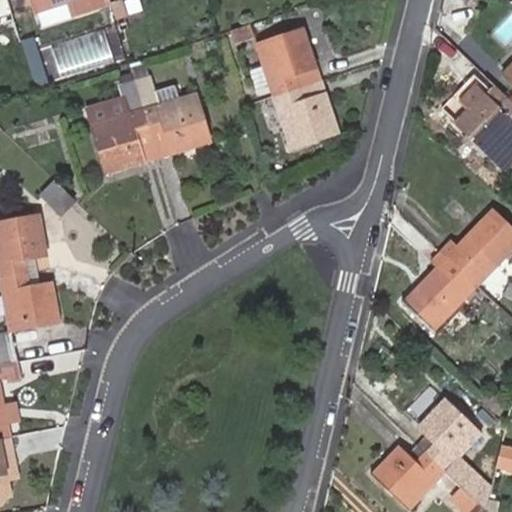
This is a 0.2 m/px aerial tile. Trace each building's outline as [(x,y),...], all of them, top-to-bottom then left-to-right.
[(31,0),(38,21),(76,8),(101,0),(31,0)] [(110,0),(101,0),(76,8),(80,22),(114,11),(110,0)] [(267,42),(284,93),(307,86),(302,72),(326,64),(314,27),(267,42)] [(247,28),(230,34),(234,47),(252,42),(247,28)] [(41,37),(29,40),(38,86),(51,84),(41,37)] [(511,43),(483,74),(492,83),(511,62),(511,43)] [(143,62),(133,66),(138,83),(148,80),(143,62)] [(511,62),(492,83),(510,99),(511,101),(511,62)] [(307,86),(331,78),(326,64),(302,72),(307,86)] [(492,83),(483,74),(477,68),(467,80),(473,85),(447,111),(457,120),(483,94),(499,110),(510,99),(492,83)] [(335,93),(331,78),(307,86),(312,101),(335,93)] [(148,80),(138,83),(158,143),(171,139),(178,161),(213,150),(198,103),(160,115),(148,80)] [(158,143),(138,83),(119,90),(124,102),(91,112),(113,182),(151,170),(143,148),(158,143)] [(307,86),(284,93),(299,142),(347,127),(335,93),(312,101),(307,86)] [(511,149),(511,101),(510,99),(499,110),(483,94),(457,120),(469,133),(479,142),(493,155),(505,143),(511,149)] [(473,148),(479,142),(469,133),(463,138),(473,148)] [(158,143),(165,166),(178,161),(171,139),(158,143)] [(151,170),(165,166),(158,143),(143,148),(151,170)] [(76,203),(76,202),(56,184),(41,199),(61,217),(76,203)] [(0,280),(4,280),(29,275),(27,260),(36,258),(49,255),(41,211),(0,219),(0,255),(2,267),(0,267),(0,280)] [(461,249),(450,260),(486,293),(511,265),(511,232),(500,220),(467,255),(461,249)] [(29,275),(38,273),(36,258),(27,260),(29,275)] [(486,293),(450,260),(440,271),(446,277),(413,311),(442,339),(486,293)] [(41,289),(38,273),(29,275),(31,290),(41,289)] [(29,275),(4,280),(16,342),(64,334),(56,286),(41,289),(31,290),(29,275)] [(511,287),(510,287),(503,300),(511,303),(511,287)] [(0,366),(21,362),(18,346),(12,348),(10,346),(0,347),(0,366)] [(21,362),(0,366),(0,379),(23,374),(21,362)] [(0,386),(0,385),(0,440),(7,439),(9,439),(0,386)] [(425,442),(419,448),(447,475),(454,468),(482,439),(445,403),(416,433),(425,442)] [(416,433),(410,440),(413,442),(419,448),(425,442),(416,433)] [(7,439),(0,440),(0,454),(9,453),(7,439)] [(413,442),(410,440),(399,452),(407,460),(419,448),(413,442)] [(407,460),(399,452),(373,478),(408,511),(412,511),(447,475),(419,448),(407,460)] [(496,469),(511,473),(511,451),(501,449),(496,469)] [(0,496),(16,493),(9,453),(0,454),(0,496)] [(447,475),(454,482),(461,475),(454,468),(447,475)] [(426,511),(442,497),(456,483),(454,482),(447,475),(412,511),(426,511)] [(454,482),(456,483),(485,511),(489,495),(478,484),(475,487),(461,475),(454,482)] [(484,511),(485,511),(456,483),(442,497),(457,511),(484,511)]
